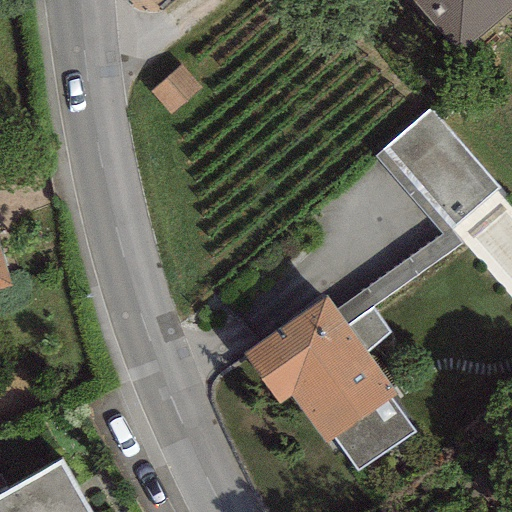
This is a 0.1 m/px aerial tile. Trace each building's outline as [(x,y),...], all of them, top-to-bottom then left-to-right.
[(511,6),(511,0),(414,0),(456,52),(511,6)] [(438,93),(388,122),(439,208),(489,178),(438,93)] [(0,255),(0,294),(11,291),(0,255)] [(345,308),(265,365),(355,489),(420,443),(403,419),(418,408),(345,308)] [(96,511),(71,469),(0,498),(0,511),(96,511)]
